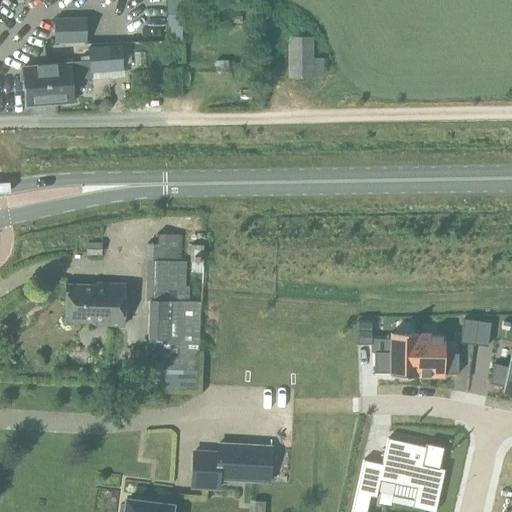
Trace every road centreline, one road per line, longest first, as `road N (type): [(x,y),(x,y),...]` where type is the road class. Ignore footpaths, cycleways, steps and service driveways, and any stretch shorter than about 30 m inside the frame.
road 1 (secondary): [(511,178),(109,186)]
road 2 (residential): [(493,419),(438,406),(362,405)]
